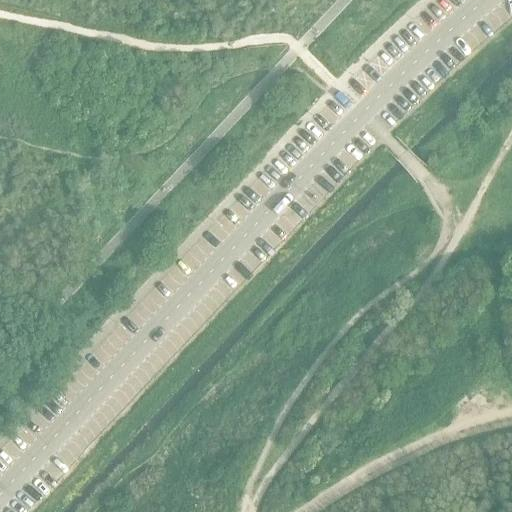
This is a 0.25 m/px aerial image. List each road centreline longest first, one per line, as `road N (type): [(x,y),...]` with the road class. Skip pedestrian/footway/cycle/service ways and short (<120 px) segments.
road 1 (unclassified): [(487,0),(364,113),(0,496)]
road 2 (unknown): [(400,0),(350,50),(333,87),(280,69),(248,69),(215,84),(162,144),(107,158),(0,136)]
